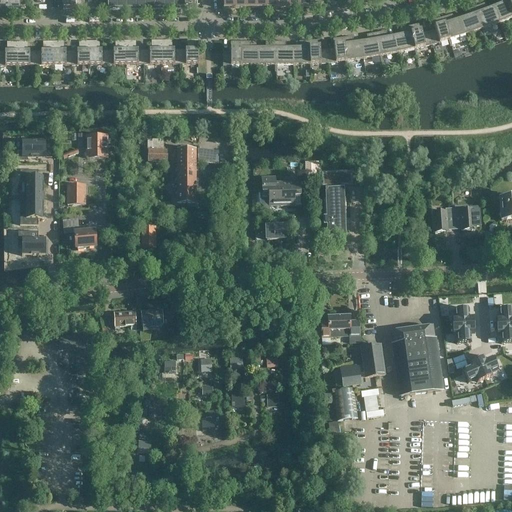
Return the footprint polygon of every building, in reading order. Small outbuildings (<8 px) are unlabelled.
[(84,10),(83,0),(63,0),(63,10),(84,10)] [(117,10),(116,0),(107,0),(107,10),(117,10)] [(127,9),(126,0),(116,0),(117,10),(127,9)] [(136,9),(136,0),(126,0),(127,9),(136,9)] [(146,9),(146,0),(136,0),(136,9),(146,9)] [(156,9),(155,0),(146,0),(146,9),(156,9)] [(165,9),(165,0),(155,0),(156,9),(165,9)] [(175,9),(174,0),(165,0),(165,9),(175,9)] [(185,9),(184,0),(174,0),(175,9),(185,9)] [(194,9),(193,0),(184,0),(185,9),(194,9)] [(235,10),(234,0),(223,0),(223,10),(235,10)] [(245,10),(245,0),(234,0),(235,10),(245,10)] [(256,10),(256,0),(245,0),(245,10),(256,10)] [(267,9),(266,0),(256,0),(256,10),(267,9)] [(278,9),(277,0),(266,0),(267,9),(278,9)] [(289,9),(288,0),(277,0),(278,9),(289,9)] [(299,9),(298,0),(288,0),(289,9),(299,9)] [(310,8),(309,0),(298,0),(299,9),(310,8)] [(323,7),(322,0),(309,0),(310,8),(323,7)] [(511,10),(507,0),(496,0),(499,5),(492,8),(494,12),(499,24),(511,18),(511,10)] [(0,13),(20,13),(20,4),(8,4),(8,2),(0,1),(0,13)] [(499,24),(494,12),(492,8),(486,10),(484,5),(474,8),(482,30),(483,30),(499,24)] [(482,30),(474,8),(465,11),(467,17),(460,19),(462,23),(466,36),(481,30),(482,30)] [(466,36),(462,23),(460,19),(454,21),(452,16),(442,18),(449,41),(450,41),(466,36)] [(449,41),(442,18),(432,21),(435,31),(429,33),(432,46),(448,41),(449,41)] [(432,46),(429,33),(422,35),(419,25),(409,27),(415,50),(416,50),(432,46)] [(415,50),(409,27),(400,30),(401,36),(394,37),(395,41),(398,54),(414,50),(415,50)] [(398,54),(395,41),(394,37),(387,38),(386,32),(376,34),(380,57),(381,57),(398,54)] [(380,57),(376,34),(366,36),(367,42),(361,43),(361,47),(363,60),(379,57),(380,57)] [(363,60),(361,47),(361,43),(354,44),(353,38),(343,39),(346,62),(363,60)] [(346,62),(343,39),(333,40),(334,50),(327,51),(328,64),(345,62),(346,62)] [(328,64),(327,51),(320,51),(319,41),(309,42),(311,65),(328,64)] [(311,65),(309,42),(299,43),(299,49),(292,49),(293,53),(293,66),(310,65),(311,65)] [(241,66),(240,43),(230,43),(230,53),(222,53),(223,66),(240,66),(241,66)] [(258,66),(258,53),(258,49),(251,49),(251,43),(240,43),(241,66),(258,66)] [(275,66),(275,43),(265,43),(265,49),(258,49),(258,53),(258,66),(274,66),(275,66)] [(293,66),(293,53),(292,49),(285,49),(285,43),(275,43),(275,66),(276,66),(293,66)] [(162,66),(162,51),(143,52),(144,66),(162,66)] [(180,66),(180,51),(162,51),(162,66),(180,66)] [(198,66),(198,51),(180,51),(180,66),(198,66)] [(71,67),(71,52),(53,53),(53,67),(71,67)] [(89,67),(89,52),(71,52),(71,67),(89,67)] [(107,66),(107,52),(89,52),(89,67),(107,66)] [(126,66),(125,52),(107,52),(107,66),(126,66)] [(144,66),(143,52),(125,52),(126,66),(144,66)] [(0,67),(17,67),(17,53),(0,53),(0,67)] [(35,67),(35,53),(17,53),(17,67),(35,67)] [(53,67),(53,53),(35,53),(35,67),(53,67)] [(107,159),(107,147),(107,137),(87,137),(87,160),(107,159)] [(147,141),(147,151),(164,151),(164,141),(147,141)] [(22,142),(22,159),(45,159),(45,154),(52,154),(52,143),(45,143),(45,142),(22,142)] [(198,163),(218,166),(218,153),(197,150),(198,163)] [(196,204),(196,151),(177,151),(177,204),(196,204)] [(64,161),(78,155),(77,152),(62,158),(64,161)] [(169,162),(169,152),(149,152),(149,162),(169,162)] [(26,179),(26,199),(43,199),(43,179),(38,179),(38,172),(27,172),(27,179),(26,179)] [(344,219),(343,191),(340,191),(340,178),(338,178),(337,177),(332,177),(332,178),(324,179),(325,191),(324,191),(324,194),(326,194),(327,219),(324,219),(324,226),(327,226),(328,239),(345,238),(344,224),(347,224),(347,219),(344,219)] [(300,198),(299,183),(262,184),(263,194),(269,194),(269,208),(276,208),(276,206),(280,206),(280,207),(283,207),(283,206),(287,205),(287,207),(294,207),(294,198),(300,198)] [(85,206),(85,186),(68,186),(68,206),(85,206)] [(511,198),(506,199),(506,200),(500,200),(500,199),(499,199),(500,213),(499,215),(499,217),(501,219),(501,222),(505,222),(506,226),(511,225),(511,222),(511,221),(511,198)] [(26,199),(26,220),(27,220),(27,227),(38,227),(38,220),(43,220),(43,199),(26,199)] [(474,231),(473,211),(472,211),(461,212),(460,209),(445,210),(445,213),(434,214),(433,214),(434,234),(435,234),(447,233),(447,230),(448,229),(449,229),(449,228),(453,228),(454,228),(455,228),(459,227),(459,228),(460,228),(461,229),(461,232),(462,232),(474,231)] [(79,234),(78,220),(63,222),(63,236),(74,235),(79,234)] [(279,227),(270,228),(266,228),(266,241),(285,240),(284,227),(279,227)] [(156,250),(156,228),(141,228),(141,250),(156,250)] [(27,240),(22,240),(22,257),(45,257),(45,240),(38,240),(38,233),(27,233),(27,240)] [(94,233),(79,234),(74,235),(76,250),(77,250),(78,251),(83,251),(83,249),(95,248),(94,233)] [(163,326),(162,312),(141,313),(142,327),(142,328),(147,328),(147,326),(158,326),(158,327),(163,327),(162,326),(163,326)] [(455,321),(451,322),(452,331),(474,328),(473,319),(469,319),(468,312),(454,314),(455,321)] [(494,320),(493,329),(511,329),(511,320),(511,321),(511,319),(511,312),(498,312),(498,320),(494,320)] [(136,327),(135,313),(114,315),(114,328),(115,328),(115,330),(120,330),(119,328),(131,327),(131,329),(135,329),(135,327),(136,327)] [(360,345),(358,323),(350,324),(349,317),(327,318),(328,324),(321,325),(322,339),(349,338),(350,345),(360,345)] [(441,392),(432,328),(412,331),(420,395),(441,392)] [(474,328),(452,331),(454,340),(457,340),(459,347),(473,345),(472,338),(475,337),(474,328)] [(511,329),(493,329),(493,338),(497,338),(497,346),(511,347),(511,339),(511,338),(511,329)] [(420,395),(412,331),(392,333),(401,398),(420,395)] [(146,343),(145,332),(132,332),(133,344),(146,343)] [(90,368),(90,339),(60,339),(60,351),(77,351),(77,368),(90,368)] [(360,350),(365,379),(385,377),(380,347),(360,350)] [(489,356),(480,360),(489,379),(497,375),(496,372),(502,369),(497,357),(491,360),(489,356)] [(452,361),(456,372),(467,368),(463,357),(452,361)] [(243,371),(242,359),(230,359),(230,371),(243,371)] [(278,369),(277,359),(266,360),(266,370),(278,369)] [(474,367),(467,370),(473,382),(479,379),(481,383),(489,379),(480,360),(472,363),(474,367)] [(212,374),(211,361),(200,362),(201,374),(212,374)] [(175,376),(175,364),(164,364),(164,376),(162,376),(162,380),(172,380),(172,376),(175,376)] [(358,367),(349,368),(350,374),(341,375),(343,388),(360,385),(358,367)] [(213,397),(212,388),(202,389),(202,398),(213,397)] [(358,419),(354,390),(332,393),(336,423),(358,419)] [(363,399),(366,421),(384,418),(383,412),(378,412),(376,397),(378,397),(377,391),(360,394),(361,399),(363,399)] [(279,409),(278,396),(266,397),(267,410),(279,409)] [(244,409),(244,397),(232,397),(232,409),(244,409)] [(452,408),(470,405),(469,399),(451,403),(452,408)] [(162,420),(162,408),(149,408),(149,419),(162,420)] [(143,428),(146,421),(140,419),(138,426),(143,428)] [(204,432),(216,431),(215,419),(203,420),(204,432)] [(339,435),(338,423),(328,424),(330,436),(339,435)] [(150,456),(151,444),(138,443),(137,455),(150,456)] [(433,508),(434,493),(422,492),(422,507),(433,508)]
